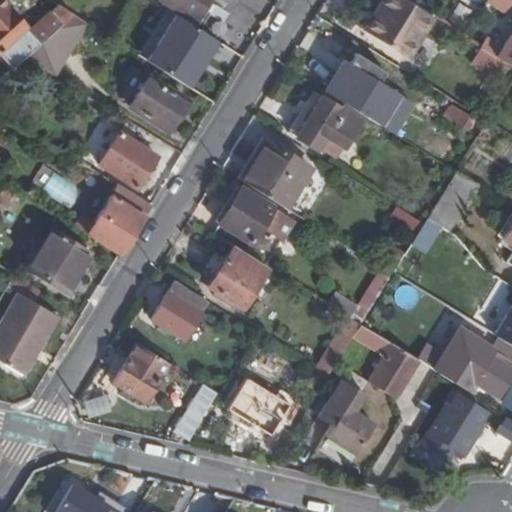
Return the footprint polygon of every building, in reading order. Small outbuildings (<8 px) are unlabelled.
[(160,0),(195,21),(208,0),(160,0)] [(422,34),(433,17),(405,0),(384,0),(380,8),(384,10),(369,34),(403,55),(418,31),(422,34)] [(511,66),(511,0),(487,0),(487,1),(511,15),(511,31),(502,47),(487,37),(481,47),(511,66)] [(0,46),(22,26),(0,1),(0,46)] [(39,44),(73,15),(58,6),(28,32),(39,44)] [(380,8),(365,31),(369,34),(384,10),(380,8)] [(195,87),(218,40),(161,13),(138,60),(195,87)] [(55,75),(88,24),(73,15),(39,44),(25,57),(55,75)] [(0,46),(0,54),(12,68),(25,57),(39,44),(28,32),(22,26),(0,46)] [(403,55),(408,57),(422,34),(418,31),(403,55)] [(398,94),(359,70),(340,100),(344,103),(363,115),(379,125),(398,94)] [(168,130),(186,100),(148,76),(130,106),(168,130)] [(340,100),(322,90),(319,95),(322,96),(341,108),(344,103),(340,100)] [(344,146),(363,115),(344,103),(341,108),(322,96),(296,137),(316,149),(325,135),(344,146)] [(484,125),(450,104),(443,115),(477,136),(484,125)] [(137,188),(157,155),(119,132),(99,164),(137,188)] [(285,207),(310,167),(266,140),(241,180),(285,207)] [(426,217),(448,230),(476,184),(455,171),(426,217)] [(0,205),(3,208),(14,191),(5,185),(0,193),(0,205)] [(120,255),(151,205),(118,185),(90,228),(83,223),(79,229),(87,233),(86,234),(120,255)] [(294,220),(273,207),(238,185),(227,203),(232,206),(221,224),(250,242),(251,243),(261,227),(282,240),(294,220)] [(227,203),(216,221),(220,223),(221,224),(232,206),(227,203)] [(413,235),(422,219),(395,205),(386,220),(413,235)] [(511,266),(511,216),(499,237),(511,245),(511,247),(504,261),(511,266)] [(431,259),(448,230),(426,217),(404,253),(409,256),(417,254),(419,251),(431,259)] [(220,223),(213,234),(232,246),(244,253),(250,242),(221,224),(220,223)] [(66,291),(89,253),(52,231),(41,250),(29,269),(66,291)] [(41,250),(33,245),(21,265),(29,269),(41,250)] [(232,300),(241,306),(267,267),(244,253),(232,246),(225,258),(214,274),(207,284),(216,290),(225,296),(222,301),(228,305),(232,300)] [(391,274),(381,267),(358,306),(350,318),(360,324),(391,274)] [(475,323),(511,340),(511,285),(497,278),(475,323)] [(152,320),(183,338),(206,300),(176,281),(152,320)] [(216,290),(213,295),(222,301),(225,296),(216,290)] [(358,306),(334,291),(327,304),(349,317),(350,318),(358,306)] [(41,345),(58,316),(18,292),(0,322),(0,360),(24,375),(34,357),(32,355),(39,344),(41,345)] [(349,317),(341,329),(352,336),(353,336),(360,324),(350,318),(349,317)] [(360,324),(353,336),(384,355),(367,381),(394,398),(418,360),(360,324)] [(511,368),(510,367),(491,355),(495,350),(459,327),(433,370),(467,391),(472,382),(496,397),(511,371),(511,368)] [(144,401),(168,363),(137,344),(114,382),(144,401)] [(510,367),(511,363),(511,360),(495,350),(491,355),(510,367)] [(316,395),(328,375),(316,368),(303,387),(316,395)] [(270,435),(289,404),(245,377),(227,408),(270,435)] [(175,378),(165,398),(179,405),(189,385),(175,378)] [(363,394),(340,379),(317,416),(331,425),(325,435),(353,454),(373,423),(353,411),(363,394)] [(511,408),(511,379),(501,403),(511,408)] [(200,418),(217,392),(203,383),(187,410),(200,418)] [(488,406),(461,389),(449,408),(445,406),(422,443),(446,459),(451,451),(454,447),(462,453),(478,427),(476,425),(488,406)] [(498,433),(511,441),(511,421),(507,419),(498,433)] [(462,453),(454,447),(451,451),(460,456),(462,453)] [(54,511),(106,511),(114,500),(102,492),(97,500),(72,484),(54,511)]
